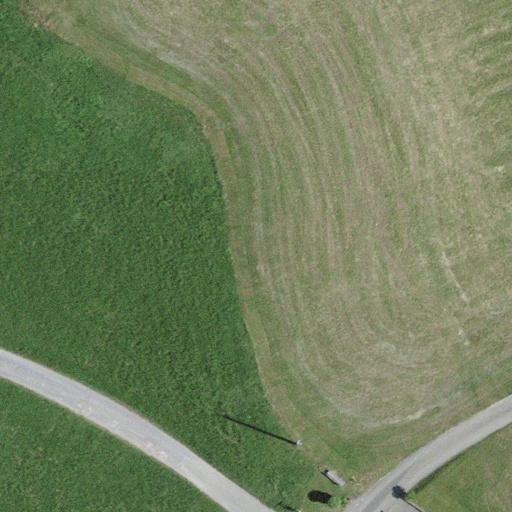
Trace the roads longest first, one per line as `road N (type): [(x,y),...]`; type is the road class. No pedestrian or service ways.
road 1 (track): [(0,366),(107,416),(250,511)]
road 2 (residential): [(365,511),(391,485),(511,408)]
